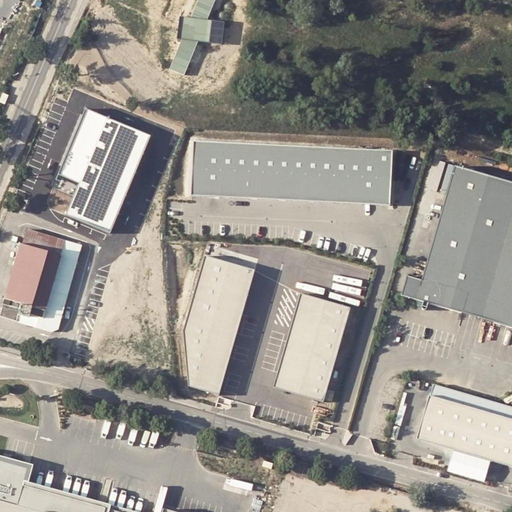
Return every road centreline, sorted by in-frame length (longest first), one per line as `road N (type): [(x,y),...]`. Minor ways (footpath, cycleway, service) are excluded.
road 1 (unclassified): [(511,505),(12,367)]
road 2 (tertiary): [(0,172),(73,0)]
road 3 (unknown): [(383,263),(412,266),(449,155)]
